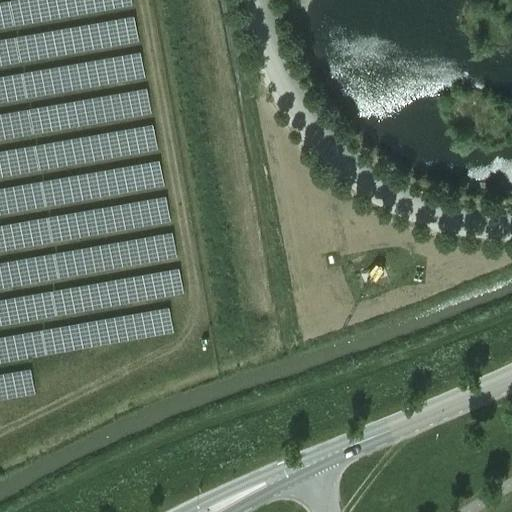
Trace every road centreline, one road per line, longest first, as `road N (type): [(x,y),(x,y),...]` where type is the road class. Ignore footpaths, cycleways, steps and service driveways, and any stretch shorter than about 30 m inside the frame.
road 1 (tertiary): [(511,378),(309,463)]
road 2 (tertiary): [(309,463),(183,511)]
